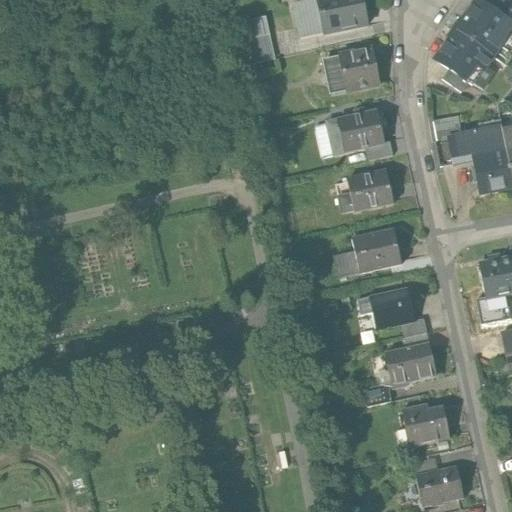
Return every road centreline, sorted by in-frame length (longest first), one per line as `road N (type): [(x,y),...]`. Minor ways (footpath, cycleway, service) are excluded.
road 1 (residential): [(497,511),(438,241)]
road 2 (residential): [(438,241),(410,63),(414,21),(426,0)]
